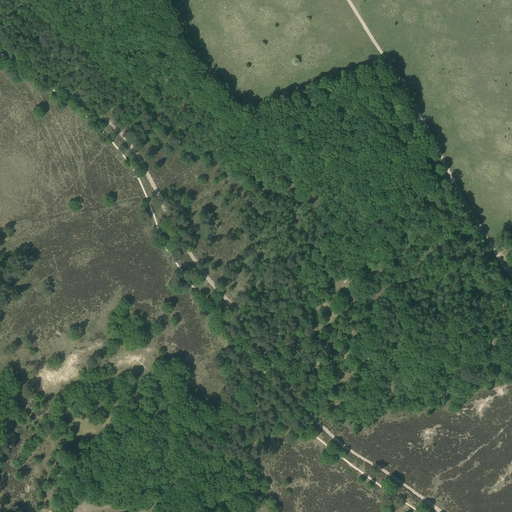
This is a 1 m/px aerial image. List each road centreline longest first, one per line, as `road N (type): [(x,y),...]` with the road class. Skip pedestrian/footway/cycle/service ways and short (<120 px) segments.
road 1 (track): [(0,45),(128,142),(204,271),(330,436),(441,511)]
road 2 (track): [(348,0),(491,247)]
